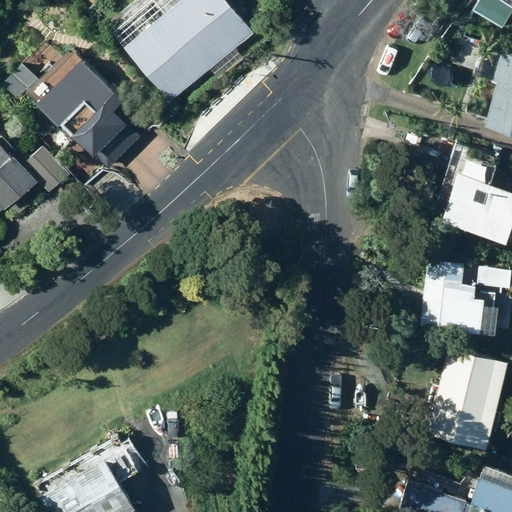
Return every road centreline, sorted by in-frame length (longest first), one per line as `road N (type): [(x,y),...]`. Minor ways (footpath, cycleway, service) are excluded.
road 1 (residential): [(297,511),(323,223),(304,134),(278,103)]
road 2 (tertiary): [(0,340),(113,253),(278,103)]
road 3 (tertiary): [(278,103),(362,12)]
